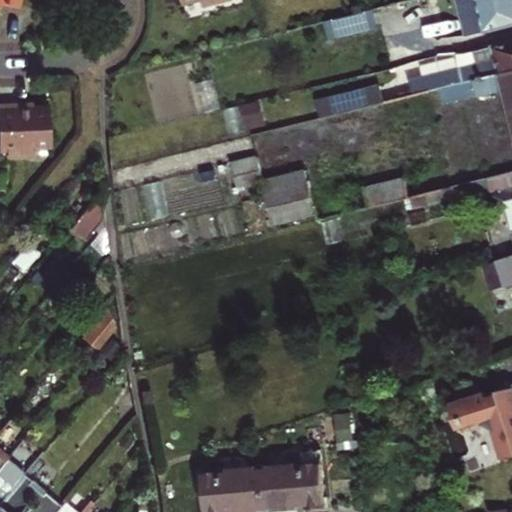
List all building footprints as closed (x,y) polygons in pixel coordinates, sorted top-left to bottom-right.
[(237,0),(178,0),(182,14),(201,9),(202,15),(232,8),(231,5),(238,3),(237,0)] [(450,39),(511,24),(511,0),(438,0),(445,26),(450,39)] [(364,10),(314,23),(318,40),(368,27),(364,10)] [(461,82),(511,69),(511,37),(471,47),(473,52),(457,56),(460,68),(409,81),(412,95),(461,82)] [(509,115),(511,114),(511,69),(461,82),(465,98),(502,89),(509,115)] [(380,84),(317,99),(322,117),(384,101),(380,84)] [(0,105),(0,155),(7,154),(8,159),(32,158),(32,149),(52,148),(49,108),(33,109),(25,109),(25,104),(0,105)] [(263,111),(243,115),(248,135),(268,130),(263,111)] [(237,187),(262,181),(256,157),(231,163),(237,187)] [(262,181),(271,222),(272,225),(316,214),(305,170),(262,181)] [(511,186),(511,170),(451,186),(409,197),(412,210),(511,186)] [(368,207),(407,197),(402,179),(364,189),(368,207)] [(511,199),(501,202),(511,241),(511,199)] [(247,228),(249,237),(274,231),(272,225),(271,222),(247,228)] [(511,282),(511,253),(480,264),(487,291),(511,282)] [(113,283),(109,257),(97,272),(103,293),(113,283)] [(120,321),(88,361),(97,368),(109,353),(113,354),(125,347),(120,321)] [(125,352),(106,376),(119,387),(129,376),(125,352)] [(511,383),(494,389),(495,393),(485,396),(483,392),(449,403),(458,431),(463,429),(464,435),(479,430),(478,428),(485,426),(494,432),(503,460),(511,457),(511,383)] [(0,436),(0,468),(5,462),(16,449),(0,436)] [(321,460),(263,465),(266,508),(304,505),(304,508),(325,506),(321,460)] [(5,462),(0,468),(0,505),(23,477),(5,462)] [(202,469),(204,511),(227,511),(266,508),(263,465),(202,469)] [(45,494),(42,497),(29,486),(31,483),(23,477),(0,505),(0,511),(56,511),(61,507),(45,494)] [(97,499),(85,511),(97,511),(104,504),(97,499)] [(79,511),(66,500),(61,507),(56,511),(79,511)]
